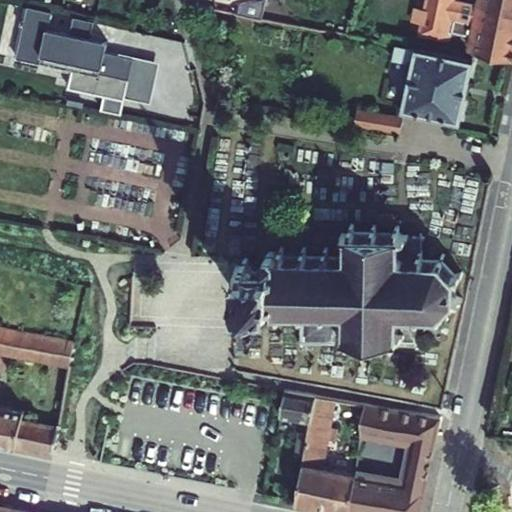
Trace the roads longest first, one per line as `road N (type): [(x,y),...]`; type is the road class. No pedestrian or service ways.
road 1 (residential): [(446,511),(511,195)]
road 2 (secondary): [(208,511),(0,469)]
